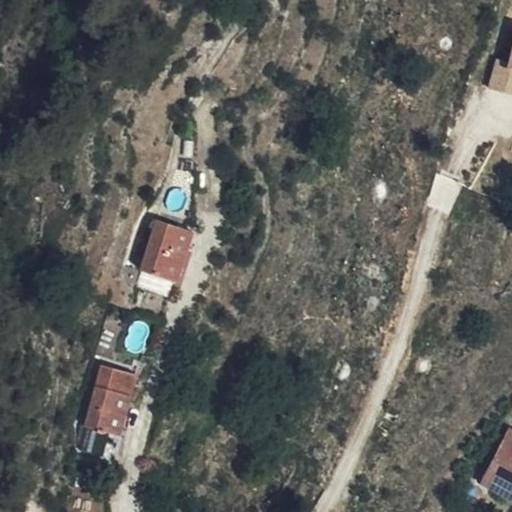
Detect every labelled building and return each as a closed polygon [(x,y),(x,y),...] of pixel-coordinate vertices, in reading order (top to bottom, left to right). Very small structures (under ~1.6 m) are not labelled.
[(495,64),(490,87),(511,91),(511,51),(508,67),(495,64)] [(135,281),(133,289),(170,301),(186,250),(149,238),(140,268),(131,265),(129,278),(135,281)] [(170,301),(133,289),(129,303),(166,315),(170,301)] [(90,453),(100,456),(102,451),(115,455),(132,393),(98,384),(87,421),(79,420),(77,431),(84,433),(80,446),(91,448),(90,453)] [(511,432),(509,431),(483,486),(511,498),(511,432)] [(97,468),(100,456),(90,453),(91,448),(80,446),(76,462),(97,468)]
